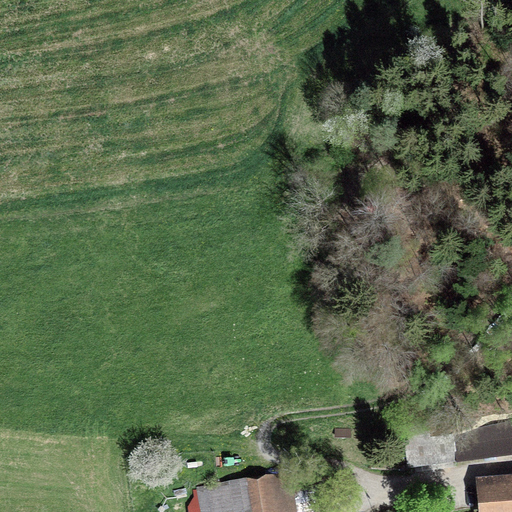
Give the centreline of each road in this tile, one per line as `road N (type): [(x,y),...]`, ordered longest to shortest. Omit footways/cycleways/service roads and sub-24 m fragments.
road 1 (track): [(366,485),(264,458),(249,442),(278,423),(392,400),(424,384),(511,290)]
road 2 (track): [(511,473),(383,490),(366,485)]
